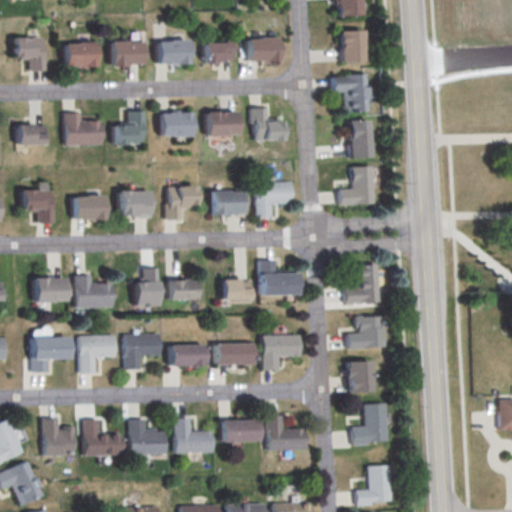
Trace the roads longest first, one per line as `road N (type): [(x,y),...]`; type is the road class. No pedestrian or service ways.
road 1 (tertiary): [(443,511),(412,0)]
road 2 (residential): [(295,0),(325,511)]
road 3 (residential): [(427,231),(0,245)]
road 4 (residential): [(0,399),(318,391)]
road 5 (residential): [(301,86),(0,93)]
